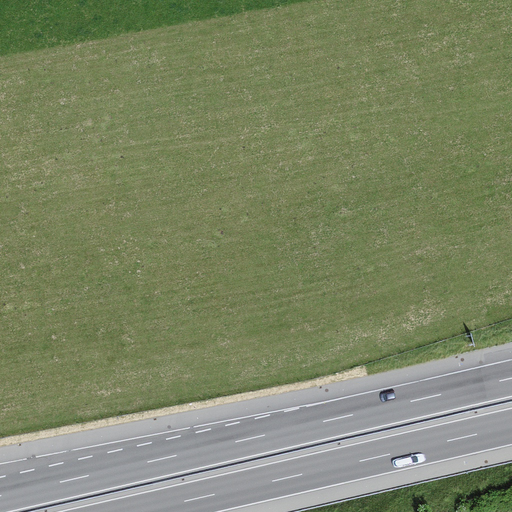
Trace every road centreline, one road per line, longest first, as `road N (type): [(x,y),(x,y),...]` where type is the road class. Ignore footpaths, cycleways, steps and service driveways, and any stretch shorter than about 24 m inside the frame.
road 1 (motorway): [(511,376),(0,494)]
road 2 (motorway): [(133,511),(511,425)]
